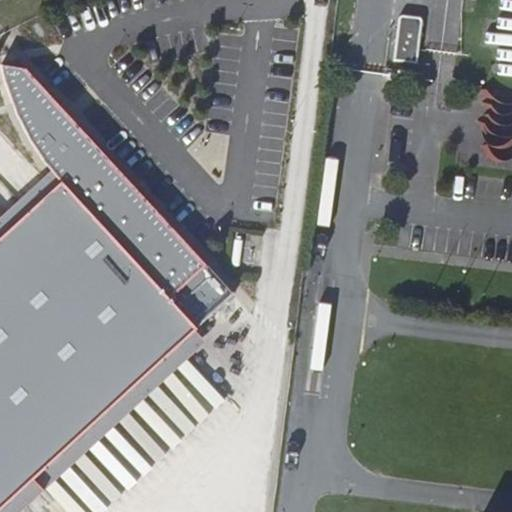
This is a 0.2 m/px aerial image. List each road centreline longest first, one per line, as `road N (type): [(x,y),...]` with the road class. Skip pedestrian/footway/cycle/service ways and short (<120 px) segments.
road 1 (unknown): [(317,19),(306,3),(259,3),(148,20),(97,45),(94,73),(207,194),(224,195),(237,183),(253,92)]
road 2 (unknown): [(258,415),(291,243),(317,19)]
road 3 (unknown): [(164,511),(258,415)]
